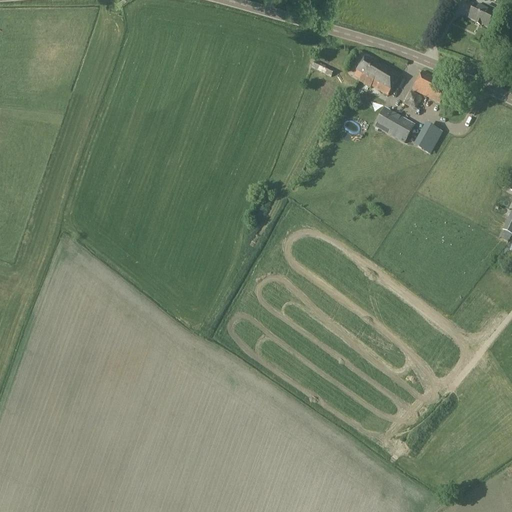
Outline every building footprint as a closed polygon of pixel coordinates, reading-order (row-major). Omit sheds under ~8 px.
[(476,6),(469,20),(488,28),(489,26),(494,28),(501,13),(484,5),(482,9),(476,6)] [(495,36),(492,43),(499,46),(502,39),(495,36)] [(372,86),(388,96),(400,76),(367,56),(355,77),(360,80),(359,82),(371,88),(372,86)] [(335,71),(315,62),(312,69),(331,78),(335,71)] [(423,72),(412,91),(440,105),(450,86),(423,72)] [(355,96),(339,103),(343,112),(359,105),(355,96)] [(373,128),(405,146),(415,126),(385,109),(373,128)] [(411,147),(430,154),(439,132),(419,124),(411,147)] [(396,151),(388,147),(392,140),(377,133),(374,139),(380,142),(375,151),(391,159),(396,151)] [(511,212),(503,231),(511,235),(511,212)] [(448,506),(451,511),(452,511),(476,497),(472,491),(448,506)]
